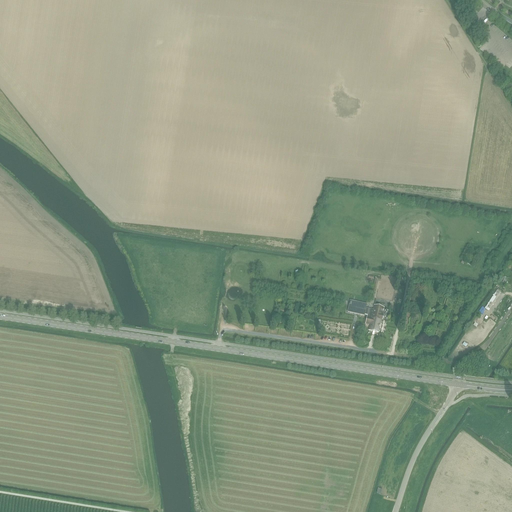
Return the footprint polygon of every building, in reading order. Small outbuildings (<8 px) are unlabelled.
[(440,23),(431,29),(434,33),(443,27),(440,23)] [(443,27),(434,33),(437,36),(445,31),(443,27)] [(437,36),(436,37),(439,40),(448,34),(445,31),(437,36)] [(456,55),(448,60),(450,63),(458,58),(456,55)] [(458,58),(450,63),(452,66),(460,61),(458,58)] [(460,61),(452,66),(454,69),(462,64),(460,61)] [(454,69),(456,72),(464,67),(462,64),(454,69)] [(375,277),(371,298),(375,298),(378,282),(380,282),(381,278),(378,278),(375,277)] [(350,301),(347,312),(354,314),(366,317),(366,315),(368,315),(368,317),(381,320),(382,320),(383,316),(382,316),(384,308),(375,306),(374,310),(368,309),(366,309),(367,306),(367,305),(350,301)] [(378,332),(381,320),(368,317),(366,324),(370,325),(369,330),(378,332)]
